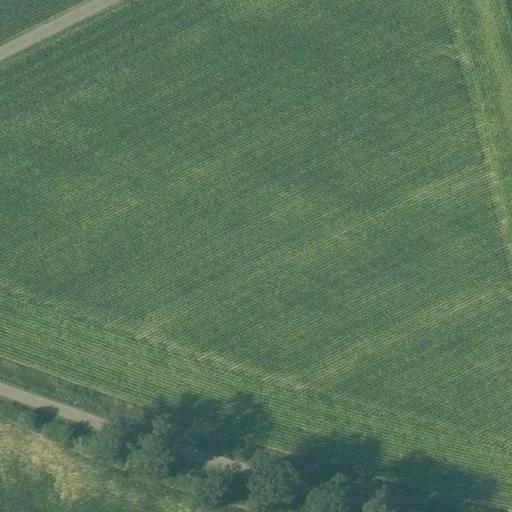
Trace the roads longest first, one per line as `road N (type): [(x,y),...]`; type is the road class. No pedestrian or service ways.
road 1 (unclassified): [(0,386),(400,511)]
road 2 (unclassified): [(0,55),(111,0)]
